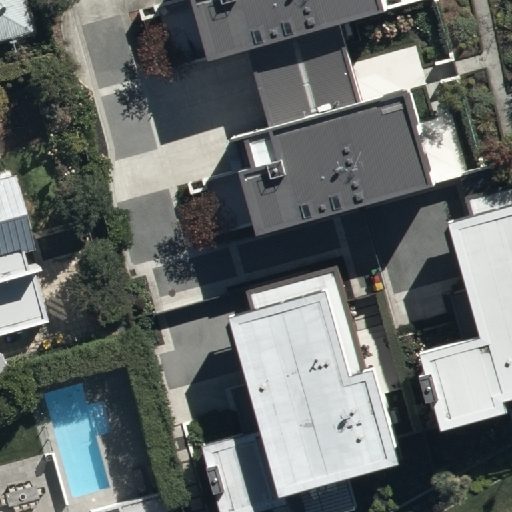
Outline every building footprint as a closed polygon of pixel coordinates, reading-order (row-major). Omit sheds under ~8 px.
[(24,0),(0,0),(0,31),(30,23),(24,0)] [(342,19),(386,7),(384,0),(199,0),(215,55),(250,45),(342,19)] [(272,121),(364,94),(342,19),(250,45),(272,121)] [(260,232),(440,181),(412,81),(364,94),(272,121),(231,132),(260,232)] [(0,156),(0,323),(42,312),(27,259),(36,257),(8,154),(0,156)] [(487,326),(506,393),(511,391),(511,187),(452,204),(487,326)] [(267,511),(286,507),(281,489),(396,456),(340,262),(225,295),(262,426),(202,443),(221,511),(267,511)] [(419,346),(442,428),(511,408),(506,393),(487,326),(419,346)]
